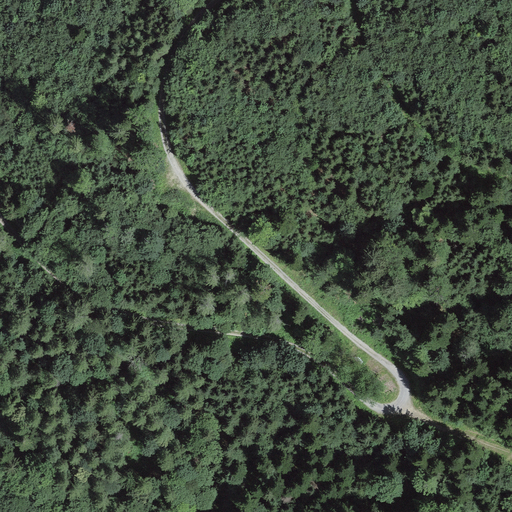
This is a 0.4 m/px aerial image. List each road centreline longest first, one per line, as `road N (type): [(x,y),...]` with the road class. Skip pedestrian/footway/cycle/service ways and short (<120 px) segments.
road 1 (track): [(401,405),(406,387),(392,365),(303,296),(193,193),(172,161),(161,95),(167,67),(217,0)]
road 2 (track): [(0,222),(100,306),(296,347),(369,404),(401,405)]
road 3 (track): [(511,459),(401,405)]
